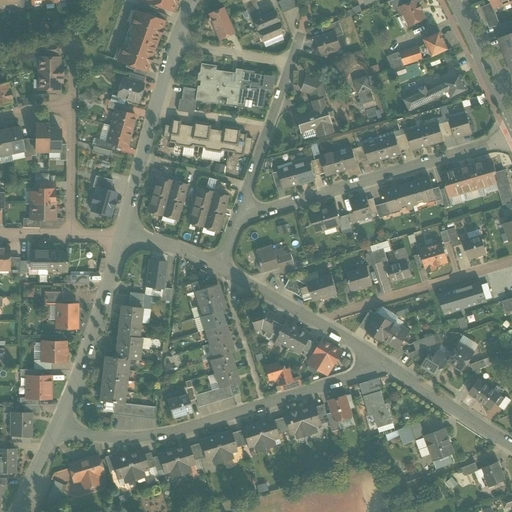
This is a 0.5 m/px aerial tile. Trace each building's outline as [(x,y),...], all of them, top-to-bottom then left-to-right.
[(143,0),(143,1),(173,12),(176,4),(177,0),(143,0)] [(255,0),(243,6),(245,11),(257,6),(255,0)] [(282,0),(281,0),(278,2),(282,13),(287,11),(282,0)] [(294,0),(282,0),(287,11),(297,6),(294,0)] [(407,0),(392,0),(390,1),(394,10),(401,8),(401,7),(409,3),(407,0)] [(415,0),(409,3),(401,7),(401,8),(409,25),(424,18),(421,10),(422,10),(419,4),(418,4),(415,0)] [(491,3),(481,7),(489,29),(495,27),(500,25),(493,7),(491,3)] [(257,6),(245,11),(247,17),(260,11),(257,6)] [(224,7),(207,14),(218,40),(235,33),(224,7)] [(153,17),(135,11),(130,25),(135,27),(131,38),(126,36),(131,38),(127,49),(122,47),(117,61),(135,67),(146,71),(149,63),(150,64),(152,58),(151,57),(159,35),(160,36),(162,30),(161,30),(164,22),(164,21),(153,17)] [(260,11),(247,17),(250,22),(253,21),(262,17),(260,11)] [(262,17),(253,21),(257,32),(279,22),(275,11),(262,17)] [(167,16),(155,12),(153,17),(164,21),(164,22),(167,16)] [(279,22),(257,32),(262,42),(265,48),(283,40),(281,34),(284,33),(279,22)] [(337,22),(321,28),(324,36),(335,32),(335,33),(341,31),(337,22)] [(500,25),(495,27),(498,32),(509,28),(507,22),(500,25)] [(509,28),(498,32),(500,38),(511,34),(509,28)] [(324,36),(316,39),(319,47),(316,53),(326,57),(327,53),(338,50),(335,42),(338,41),(335,33),(335,32),(324,36)] [(440,32),(424,40),(427,47),(432,57),(443,52),(448,49),(440,32)] [(500,38),(499,38),(504,52),(511,48),(511,33),(511,34),(500,38)] [(419,61),(423,59),(420,50),(419,46),(400,52),(404,66),(419,61)] [(427,47),(420,50),(423,59),(432,57),(427,47)] [(453,59),(448,49),(443,52),(447,62),(453,59)] [(397,68),(404,66),(400,52),(392,54),(397,68)] [(59,58),(41,58),(41,64),(38,67),(38,74),(62,74),(62,70),(59,70),(59,58)] [(404,66),(397,68),(401,81),(423,74),(419,61),(404,66)] [(215,67),(201,65),(199,80),(201,80),(199,91),(197,90),(197,91),(196,96),(196,101),(203,102),(203,99),(209,100),(209,103),(217,104),(218,94),(222,72),(214,71),(215,67)] [(146,71),(135,67),(132,74),(144,77),(147,71),(146,71)] [(231,74),(222,72),(218,94),(228,95),(227,105),(238,107),(243,71),(236,70),(234,83),(230,82),(231,74)] [(252,73),(243,71),(238,107),(243,107),(245,97),(252,98),(251,107),(262,109),(265,88),(271,89),(272,78),(252,74),(252,73)] [(132,74),(129,73),(127,80),(142,84),(144,77),(132,74)] [(62,74),(38,74),(38,81),(41,83),(41,90),(59,90),(59,78),(62,78),(62,74)] [(460,76),(427,91),(425,86),(419,89),(421,92),(422,94),(426,102),(443,95),(442,93),(448,90),(451,98),(467,89),(460,76)] [(368,77),(354,82),(358,95),(371,91),(372,91),(368,77)] [(321,83),(305,78),(301,90),(310,94),(311,95),(323,91),(321,83)] [(127,80),(121,79),(119,87),(123,88),(120,97),(138,102),(143,85),(127,80)] [(7,83),(0,84),(0,105),(11,103),(10,98),(11,98),(10,92),(9,92),(7,83)] [(371,91),(358,95),(361,105),(374,101),(371,91)] [(421,92),(404,100),(409,110),(426,103),(426,102),(422,94),(421,92)] [(323,98),(311,102),(314,111),(295,116),(297,124),(298,124),(301,133),(302,133),(304,139),(304,140),(315,136),(316,134),(314,129),(319,127),(322,136),(333,132),(331,124),(331,123),(326,107),(323,98)] [(182,100),(179,100),(177,111),(187,113),(194,111),(196,102),(182,100)] [(123,105),(109,101),(107,108),(115,110),(116,110),(122,111),(123,105)] [(122,111),(116,110),(115,110),(111,126),(130,132),(135,115),(122,111)] [(465,113),(449,118),(454,134),(455,138),(456,137),(455,137),(460,135),(460,136),(470,133),(471,133),(465,113)] [(180,120),(172,119),(168,142),(174,143),(176,146),(183,147),(186,124),(179,123),(180,120)] [(450,120),(444,122),(448,136),(454,134),(450,120)] [(438,124),(423,128),(422,127),(428,146),(428,145),(433,144),(443,141),(442,137),(438,124),(437,122),(438,124)] [(444,122),(438,124),(442,137),(448,136),(444,122)] [(193,126),(186,124),(183,147),(189,148),(192,146),(198,147),(202,124),(194,123),(193,126)] [(48,124),(35,124),(35,139),(35,152),(36,152),(48,152),(48,129),(48,124)] [(102,124),(98,139),(107,142),(111,126),(102,124)] [(210,125),(202,124),(198,147),(204,148),(206,151),(212,152),(216,129),(209,128),(210,125)] [(130,132),(111,126),(107,142),(107,143),(112,144),(126,148),(130,132)] [(19,127),(6,130),(11,153),(23,151),(24,151),(21,140),(19,127)] [(223,130),(216,129),(212,152),(219,153),(222,151),(228,152),(231,128),(223,127),(223,130)] [(422,129),(407,133),(407,131),(406,131),(407,134),(411,147),(412,151),(412,150),(422,147),(427,145),(427,146),(428,146),(422,127),(421,127),(422,129)] [(239,130),(231,128),(228,152),(233,152),(235,155),(242,156),(243,155),(245,138),(246,134),(239,133),(239,130)] [(60,130),(51,130),(51,129),(48,129),(48,151),(59,151),(60,151),(60,144),(60,130)] [(6,130),(0,130),(0,155),(11,153),(6,130)] [(407,134),(401,135),(405,149),(411,147),(407,134)] [(394,137),(380,141),(379,139),(385,159),(385,158),(399,154),(399,155),(400,154),(399,151),(395,137),(395,135),(394,135),(394,137)] [(401,135),(395,137),(399,151),(405,149),(401,135)] [(28,138),(21,140),(24,151),(23,151),(24,157),(31,156),(28,139),(28,138)] [(251,139),(245,138),(243,155),(249,155),(251,139)] [(96,147),(110,151),(112,144),(107,143),(107,142),(98,139),(96,147)] [(379,141),(365,146),(364,144),(363,144),(368,160),(369,164),(370,163),(384,159),(385,159),(379,139),(378,139),(379,141)] [(96,147),(93,146),(91,152),(109,157),(110,151),(96,147)] [(364,146),(358,148),(362,162),(368,160),(364,146)] [(351,150),(337,154),(336,152),(342,172),(342,171),(356,167),(357,167),(356,164),(352,149),(351,147),(350,148),(351,150)] [(358,148),(352,149),(356,164),(362,162),(358,148)] [(336,154),(321,158),(321,157),(320,157),(320,159),(325,173),(326,177),(327,176),(341,171),(341,172),(342,172),(336,152),(335,152),(336,154)] [(320,159),(315,160),(319,175),(325,173),(320,159)] [(308,163),(294,167),(293,165),(299,185),(299,184),(313,180),(314,180),(313,176),(309,162),(308,160),(307,161),(308,163)] [(319,175),(315,160),(309,162),(313,176),(319,175)] [(489,160),(472,165),(479,188),(496,183),(493,174),(496,173),(496,172),(493,165),(491,166),(489,160)] [(292,162),(277,167),(277,170),(282,186),(283,189),(284,189),(298,184),(298,185),(299,185),(293,165),(292,165),(292,162)] [(472,165),(442,174),(446,188),(448,197),(449,197),(479,188),(472,165)] [(504,170),(496,172),(496,173),(493,174),(496,183),(497,188),(510,184),(507,178),(506,178),(504,170)] [(277,172),(272,173),(276,188),(282,186),(277,172)] [(113,181),(95,176),(92,187),(97,188),(110,191),(113,181)] [(172,181),(157,177),(152,194),(167,199),(172,181)] [(405,186),(393,190),(392,189),(383,192),(387,202),(389,212),(390,212),(399,209),(411,205),(411,206),(413,205),(413,204),(425,201),(434,199),(435,198),(432,189),(429,178),(420,181),(407,185),(405,185),(405,186)] [(186,185),(172,181),(167,199),(181,203),(186,185)] [(511,192),(510,184),(497,188),(502,205),(511,202),(511,192)] [(439,187),(432,189),(435,198),(434,199),(435,201),(442,199),(439,190),(439,187)] [(110,191),(97,188),(95,196),(93,195),(91,202),(93,203),(90,211),(110,216),(112,208),(113,208),(115,202),(114,201),(116,193),(110,191)] [(213,192),(198,188),(193,206),(208,210),(213,192)] [(448,197),(446,188),(439,190),(442,199),(445,208),(451,206),(449,197),(448,197)] [(39,189),(39,192),(31,192),(31,204),(55,204),(55,189),(39,189)] [(227,196),(213,192),(208,210),(222,214),(227,196)] [(167,199),(152,194),(147,212),(162,216),(167,199)] [(360,199),(350,202),(350,201),(356,221),(357,221),(356,219),(370,215),(371,217),(372,216),(371,214),(367,200),(366,197),(365,197),(365,198),(360,199)] [(373,198),(367,200),(371,214),(377,213),(375,206),(373,198)] [(181,203),(167,199),(162,216),(177,220),(181,203)] [(387,202),(375,206),(377,213),(379,218),(391,215),(390,212),(389,212),(387,202)] [(55,204),(31,204),(30,219),(39,219),(42,219),(43,220),(47,220),(48,219),(54,219),(55,204)] [(208,210),(193,206),(188,223),(203,227),(208,210)] [(335,206),(312,213),(315,225),(321,223),(323,230),(339,225),(340,225),(338,218),(335,206)] [(222,214),(208,210),(203,227),(218,231),(222,214)] [(347,215),(338,218),(340,225),(339,225),(341,232),(351,229),(347,215)] [(39,219),(30,219),(22,218),(22,227),(39,228),(39,219)] [(459,245),(454,228),(446,230),(450,242),(452,247),(459,245)] [(446,230),(440,232),(444,244),(450,242),(446,230)] [(481,236),(463,242),(468,259),(486,254),(481,236)] [(442,243),(428,247),(428,246),(419,249),(420,254),(425,269),(426,269),(427,273),(436,270),(435,266),(448,262),(442,243)] [(286,256),(283,249),(274,252),(272,246),(256,251),(260,263),(259,263),(262,272),(280,266),(280,267),(293,263),(291,255),(286,256)] [(9,248),(0,248),(0,269),(8,269),(9,269),(9,257),(9,248)] [(387,261),(383,249),(371,252),(375,264),(387,261)] [(405,249),(395,253),(398,264),(387,267),(391,282),(411,276),(407,263),(409,262),(405,249)] [(47,252),(48,251),(29,251),(29,267),(47,267),(47,272),(66,272),(66,252),(47,252)] [(371,252),(365,254),(369,266),(375,264),(371,252)] [(420,254),(413,256),(418,271),(425,269),(420,254)] [(19,257),(9,257),(9,269),(8,269),(8,275),(19,275),(19,273),(19,261),(19,257)] [(166,262),(149,260),(144,294),(161,297),(162,289),(162,288),(166,262)] [(27,261),(19,261),(19,273),(28,273),(28,268),(27,268),(27,261)] [(293,263),(280,267),(282,274),(295,270),(293,263)] [(367,267),(346,274),(348,280),(351,291),(352,291),(372,285),(367,267)] [(317,273),(296,280),(304,284),(307,283),(319,279),(317,273)] [(88,275),(70,275),(70,284),(88,284),(88,275)] [(319,279),(307,283),(304,284),(299,295),(304,298),(311,295),(312,301),(337,293),(331,275),(319,279)] [(296,280),(291,277),(286,288),(299,295),(304,284),(296,280)] [(441,316),(484,301),(478,284),(483,282),(481,277),(433,294),(441,316)] [(348,280),(340,283),(344,295),(352,293),(352,291),(351,291),(348,280)] [(196,282),(184,286),(186,294),(195,292),(195,291),(199,290),(196,282)] [(199,290),(195,291),(195,292),(186,294),(194,318),(220,310),(225,309),(217,284),(199,290)] [(172,289),(162,288),(162,289),(161,297),(160,300),(170,302),(172,289)] [(62,292),(44,291),(44,304),(57,304),(62,304),(62,292)] [(143,295),(130,293),(129,300),(142,302),(143,295)] [(511,297),(500,301),(504,313),(511,310),(511,297)] [(62,304),(57,304),(56,329),(76,329),(77,304),(62,304)] [(128,306),(121,306),(120,320),(140,323),(142,308),(128,306)] [(393,323),(396,318),(398,318),(383,308),(382,310),(379,308),(376,314),(369,310),(359,327),(367,332),(378,314),(393,323)] [(275,316),(263,309),(249,313),(254,330),(261,328),(266,331),(267,332),(273,320),(275,316)] [(220,310),(201,316),(205,330),(225,324),(220,310)] [(393,323),(378,314),(367,332),(382,341),(383,340),(392,324),(393,323)] [(201,316),(194,318),(199,332),(205,330),(201,316)] [(459,327),(466,325),(464,317),(458,318),(459,327)] [(140,323),(120,320),(118,335),(138,338),(140,323)] [(273,320),(267,332),(266,331),(263,336),(269,339),(272,334),(278,323),(273,320)] [(277,337),(277,338),(273,344),(279,347),(281,343),(288,346),(298,329),(286,322),(283,326),(277,337)] [(278,323),(272,334),(277,337),(283,326),(278,323)] [(225,324),(205,330),(209,344),(229,338),(225,324)] [(409,331),(401,326),(399,329),(392,324),(383,340),(386,342),(387,340),(399,347),(409,331)] [(311,335),(298,329),(288,346),(295,350),(296,348),(302,351),(308,340),(311,335)] [(435,342),(443,340),(441,333),(433,335),(435,342)] [(138,338),(118,335),(116,346),(140,349),(141,338),(138,338)] [(432,336),(413,343),(415,350),(435,343),(432,336)] [(229,338),(209,344),(214,358),(229,354),(233,352),(229,338)] [(313,343),(308,340),(302,351),(307,354),(313,343)] [(322,340),(314,354),(318,356),(313,365),(319,368),(332,346),(322,340)] [(66,342),(42,342),(41,360),(41,361),(51,361),(65,361),(66,342)] [(473,354),(458,344),(448,359),(447,361),(461,369),(464,368),(473,354)] [(140,349),(116,346),(115,358),(128,359),(138,360),(140,349)] [(341,352),(332,346),(319,368),(324,371),(329,363),(333,365),(341,352)] [(421,349),(409,353),(412,360),(423,356),(421,349)] [(448,359),(436,352),(432,358),(428,355),(421,366),(438,376),(447,361),(448,359)] [(214,358),(210,360),(214,374),(234,368),(229,354),(214,358)] [(115,358),(105,356),(104,368),(127,370),(128,359),(115,358)] [(41,360),(33,360),(33,370),(38,370),(51,370),(51,361),(41,361),(41,360)] [(483,360),(470,365),(473,371),(486,366),(483,360)] [(280,367),(278,363),(264,367),(268,380),(273,378),(274,382),(278,381),(280,386),(292,382),(292,380),(288,368),(283,369),(282,367),(280,367)] [(127,370),(104,368),(102,379),(125,381),(127,370)] [(234,368),(214,374),(219,388),(229,385),(236,383),(238,382),(234,368)] [(38,376),(26,376),(26,387),(50,387),(50,376),(38,376)] [(292,382),(280,386),(281,392),(302,385),(300,378),(292,380),(292,382)] [(367,382),(369,388),(379,386),(381,385),(379,378),(367,382)] [(125,381),(102,379),(101,390),(124,392),(125,381)] [(489,388),(478,380),(468,393),(479,401),(489,388)] [(363,396),(380,391),(379,386),(369,388),(367,382),(360,384),(363,396)] [(229,385),(232,396),(239,394),(236,383),(229,385)] [(229,385),(223,387),(227,398),(232,396),(229,385)] [(50,387),(26,387),(26,398),(26,399),(37,399),(50,399),(50,387)] [(192,387),(184,389),(186,395),(187,395),(189,402),(196,400),(194,396),(192,387)] [(219,388),(217,389),(221,400),(227,398),(223,387),(219,388)] [(493,390),(489,388),(479,401),(490,409),(494,404),(500,395),(498,394),(493,390)] [(217,389),(212,390),(215,402),(221,400),(217,389)] [(124,392),(101,390),(100,401),(105,402),(114,403),(119,403),(123,404),(124,392)] [(212,390),(206,392),(209,404),(215,402),(212,390)] [(386,410),(380,391),(363,396),(369,416),(373,415),(377,428),(393,423),(388,409),(386,410)] [(206,392),(200,394),(204,405),(209,404),(206,392)] [(200,394),(194,396),(196,400),(198,407),(204,405),(200,394)] [(186,395),(167,401),(172,417),(192,411),(189,402),(187,395),(186,395)] [(500,395),(494,404),(498,407),(504,399),(500,395)] [(345,396),(329,401),(332,413),(335,422),(338,421),(351,417),(345,396)] [(504,399),(498,407),(504,410),(511,401),(505,397),(504,399)] [(105,402),(104,412),(112,413),(114,403),(105,402)] [(37,405),(24,405),(24,412),(30,412),(30,413),(38,413),(39,405),(37,405)] [(315,405),(299,410),(307,436),(316,433),(314,427),(321,425),(320,421),(316,407),(315,405)] [(324,405),(316,407),(320,421),(328,419),(327,414),(324,405)] [(299,410),(283,415),(288,431),(289,434),(296,433),(298,438),(307,436),(299,410)] [(24,412),(11,412),(11,436),(30,436),(30,413),(30,412),(24,412)] [(335,422),(332,413),(327,414),(328,419),(332,432),(340,429),(338,421),(335,422)] [(288,431),(284,417),(278,419),(283,433),(288,431)] [(272,419),(257,423),(265,448),(274,446),(272,440),(278,438),(277,435),(272,421),(272,419)] [(283,433),(278,419),(272,421),(277,435),(283,433)] [(257,423),(242,428),(247,444),(248,447),(253,445),(255,451),(265,448),(257,423)] [(409,425),(398,430),(403,444),(415,440),(409,425)] [(444,429),(425,436),(437,469),(454,462),(450,453),(453,453),(444,429)] [(247,444),(242,430),(236,432),(241,446),(247,444)] [(230,432),(215,436),(223,462),(232,459),(230,453),(236,451),(235,448),(231,434),(230,432)] [(241,446),(236,432),(231,434),(235,448),(241,446)] [(215,436),(200,441),(205,457),(206,460),(212,458),(214,464),(223,462),(215,436)] [(200,443),(195,445),(199,459),(205,457),(200,443)] [(188,445),(173,449),(181,475),(190,472),(188,466),(194,464),(193,461),(189,446),(188,445)] [(199,459),(195,445),(189,446),(193,461),(199,459)] [(4,449),(0,449),(0,472),(15,473),(15,450),(4,449)] [(173,449),(158,454),(163,470),(164,473),(170,471),(172,477),(181,475),(173,449)] [(142,450),(127,455),(135,480),(144,477),(142,471),(148,469),(144,455),(142,450)] [(152,458),(150,453),(144,455),(148,469),(154,467),(155,467),(152,458)] [(111,455),(104,457),(109,472),(115,470),(112,460),(112,459),(111,455)] [(112,459),(112,460),(115,470),(117,479),(118,479),(120,486),(126,484),(125,483),(135,480),(127,455),(112,459)] [(94,456),(91,457),(89,461),(78,464),(75,462),(71,464),(69,467),(74,482),(82,480),(84,486),(96,482),(94,476),(103,473),(98,458),(94,456)] [(152,458),(155,467),(154,467),(156,472),(163,470),(158,456),(152,458)] [(498,462),(478,470),(474,472),(477,478),(484,475),(489,486),(504,480),(499,468),(500,468),(498,462)] [(475,463),(461,468),(464,476),(474,472),(478,470),(475,463)] [(54,481),(39,511),(53,511),(65,486),(54,481)] [(511,504),(510,498),(502,501),(504,508),(511,505),(511,504)]
